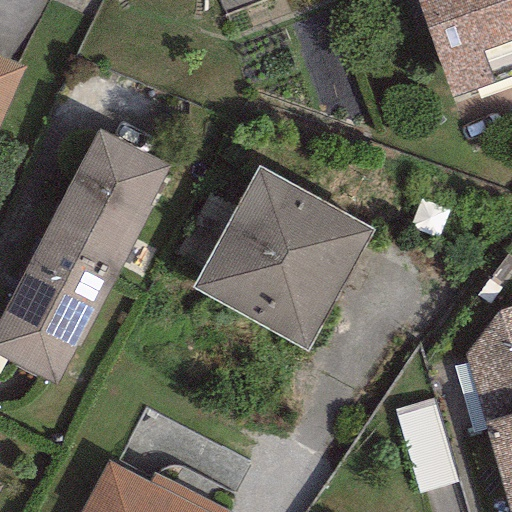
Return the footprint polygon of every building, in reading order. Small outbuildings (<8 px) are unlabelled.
[(511,0),(421,0),(449,84),(511,63),(511,0)] [(0,118),(22,65),(0,56),(0,118)] [(101,132),(0,315),(0,356),(55,386),(173,171),(101,132)] [(253,151),(185,275),(303,340),(372,215),(253,151)] [(511,511),(511,315),(466,326),(510,511),(511,511)] [(223,511),(111,451),(77,511),(223,511)]
